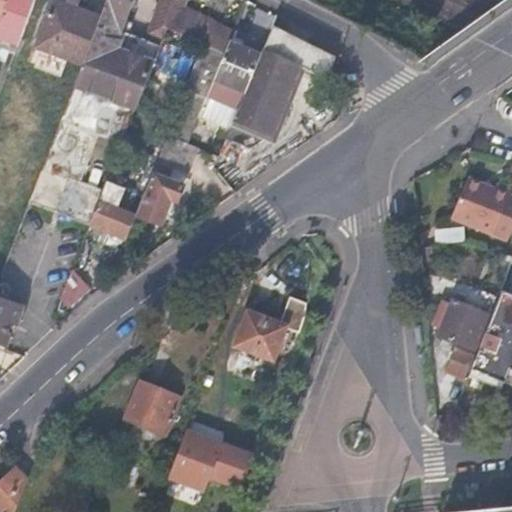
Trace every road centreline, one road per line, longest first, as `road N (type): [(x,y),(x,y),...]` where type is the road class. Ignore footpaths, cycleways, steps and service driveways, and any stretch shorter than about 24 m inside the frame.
road 1 (primary): [(0,422),(91,334),(341,161)]
road 2 (residential): [(341,161),(362,219),(369,289),(353,435)]
road 3 (primary): [(341,161),(511,40)]
road 4 (residential): [(511,452),(427,459),(353,435)]
